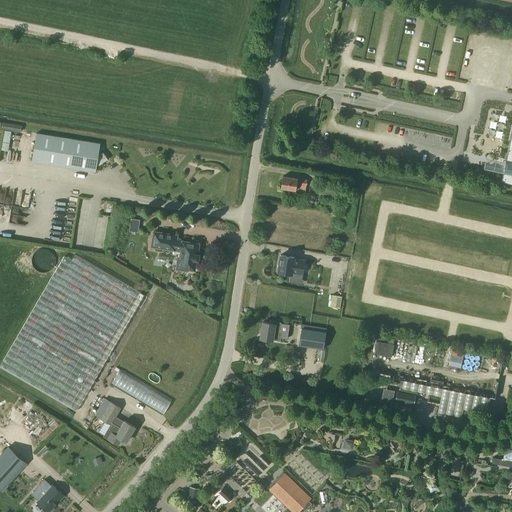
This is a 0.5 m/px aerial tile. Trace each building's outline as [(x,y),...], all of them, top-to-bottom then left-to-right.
[(2,129),(21,132),(22,125),(3,122),(2,129)] [(511,131),(511,132),(506,161),(504,167),(503,171),(501,181),(511,183),(511,131)] [(485,141),(494,142),(495,134),(486,132),(485,141)] [(108,159),(103,152),(101,153),(99,153),(101,144),(37,133),(32,161),(96,172),(97,165),(99,166),(108,159)] [(484,167),(503,171),(504,167),(506,161),(487,157),(485,163),(484,167)] [(120,177),(126,182),(130,176),(125,172),(120,177)] [(306,179),(283,176),(281,188),(294,190),(295,184),(305,185),(306,179)] [(340,186),(317,183),(315,194),(346,198),(348,189),(340,188),(340,186)] [(77,208),(87,211),(90,199),(80,196),(77,208)] [(10,213),(9,221),(25,224),(26,216),(10,213)] [(139,227),(141,219),(132,217),(130,226),(139,227)] [(177,234),(153,230),(151,245),(174,248),(175,247),(181,248),(179,257),(177,257),(176,267),(186,269),(187,267),(194,269),(196,258),(198,258),(199,253),(197,252),(199,242),(176,238),(177,234)] [(41,271),(43,272),(45,271),(47,271),(49,270),(51,269),(52,267),(53,265),(54,263),(55,261),(55,259),(54,257),(53,255),(52,253),(51,252),(49,251),(47,250),(45,249),(43,249),(41,249),(39,250),(37,251),(35,252),(34,254),(33,256),(32,258),(32,260),(32,262),(33,265),(34,266),(35,268),(37,270),(39,271),(41,271)] [(98,268),(74,254),(71,259),(64,256),(0,366),(10,372),(77,411),(145,296),(98,268)] [(294,256),(280,254),(278,271),(298,274),(300,266),(292,265),(294,256)] [(281,322),(275,321),(275,322),(263,320),(260,337),(272,339),(273,338),(280,339),(280,338),(287,339),(290,325),(281,323),(281,322)] [(327,328),(295,323),(294,327),(301,328),(299,345),(323,349),(327,328)] [(375,353),(392,356),(394,344),(377,341),(375,353)] [(120,369),(112,383),(163,414),(172,400),(120,369)] [(441,396),(438,411),(461,416),(463,408),(487,413),(490,398),(441,388),(443,382),(431,379),(430,385),(404,380),(402,388),(441,396)] [(394,391),(389,390),(385,409),(390,410),(394,391)] [(395,401),(413,404),(415,395),(397,391),(395,401)] [(105,397),(95,414),(91,421),(97,424),(98,423),(100,425),(104,424),(106,421),(110,423),(103,436),(118,446),(123,438),(126,440),(135,426),(125,420),(124,421),(115,415),(120,406),(105,397)] [(476,420),(474,418),(471,417),(469,419),(468,422),(470,424),(473,425),(475,423),(476,420)] [(55,420),(38,437),(42,441),(59,424),(55,420)] [(345,437),(343,446),(352,448),(354,439),(345,437)] [(8,446),(0,454),(0,486),(2,489),(26,462),(8,446)] [(511,466),(511,460),(503,459),(493,457),(492,463),(511,466)] [(312,498),(285,472),(269,489),(292,511),(298,511),(302,508),(305,510),(312,503),(309,501),(312,498)] [(432,478),(425,483),(431,492),(438,487),(432,478)] [(52,486),(44,479),(30,494),(38,501),(37,502),(48,511),(63,495),(52,485),(52,486)] [(190,486),(187,499),(196,502),(200,489),(190,486)] [(229,501),(235,495),(225,486),(219,492),(229,501)] [(328,502),(326,490),(319,492),(322,504),(328,502)]
